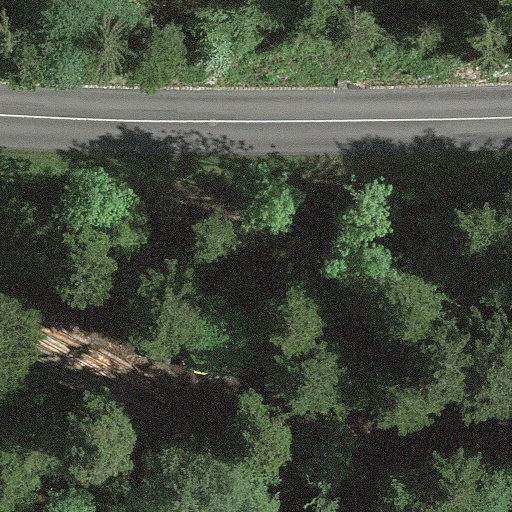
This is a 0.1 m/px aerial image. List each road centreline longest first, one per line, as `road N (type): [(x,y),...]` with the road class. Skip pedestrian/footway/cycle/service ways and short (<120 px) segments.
road 1 (track): [(0,263),(211,368),(511,441)]
road 2 (secondary): [(0,116),(154,124),(511,119)]
